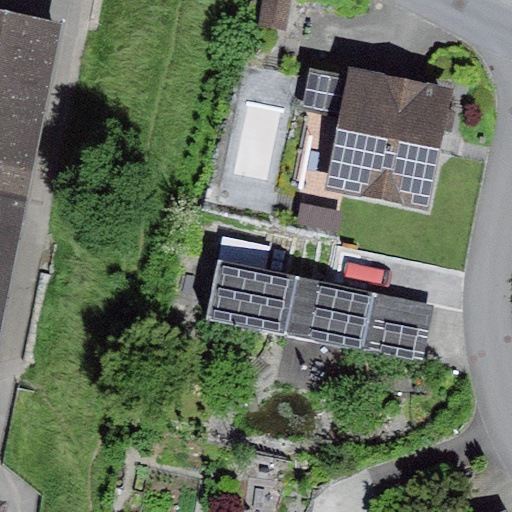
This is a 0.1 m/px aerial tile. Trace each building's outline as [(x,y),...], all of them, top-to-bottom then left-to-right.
[(264,0),(260,24),(286,29),(291,0),(264,0)] [(0,352),(64,17),(0,5),(0,352)] [(459,101),(352,83),(332,204),(440,222),(459,101)] [(429,302),(230,266),(220,324),(418,360),(429,302)] [(0,511),(2,511),(8,485),(0,483),(0,511)]
